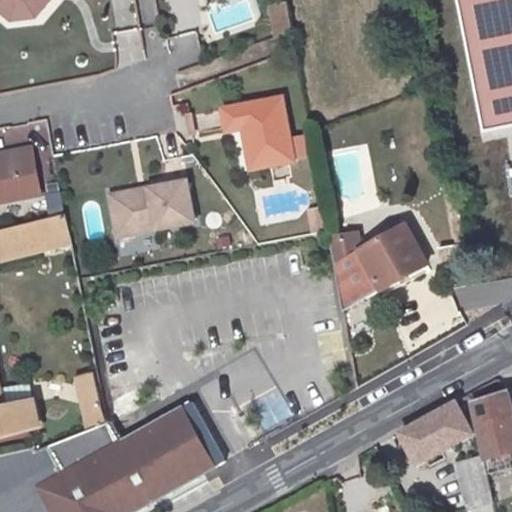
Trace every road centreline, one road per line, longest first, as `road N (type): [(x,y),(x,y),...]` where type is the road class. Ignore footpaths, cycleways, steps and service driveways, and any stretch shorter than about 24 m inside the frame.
road 1 (secondary): [(214,511),(511,348)]
road 2 (residential): [(0,110),(157,77)]
